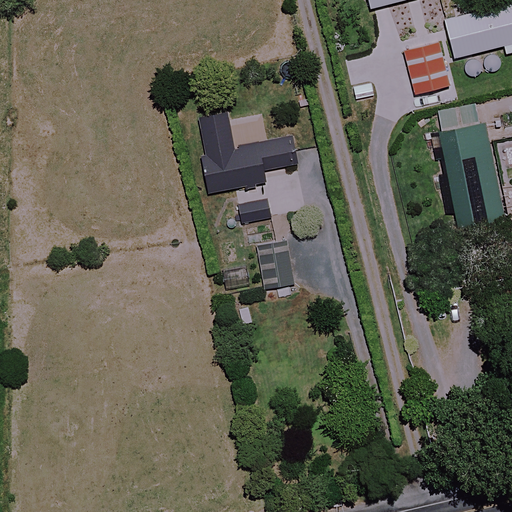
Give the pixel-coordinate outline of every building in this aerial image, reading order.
[(234,147),(229,115),(201,119),(207,155),(201,156),(208,194),(266,184),(264,171),(290,166),(286,139),(234,147)] [(503,224),(486,125),(439,133),(456,232),(503,224)] [(326,189),(321,166),(308,168),(313,192),(326,189)] [(269,218),(266,200),(238,205),(242,223),(269,218)] [(288,241),(257,246),(264,290),(295,285),(288,241)]
